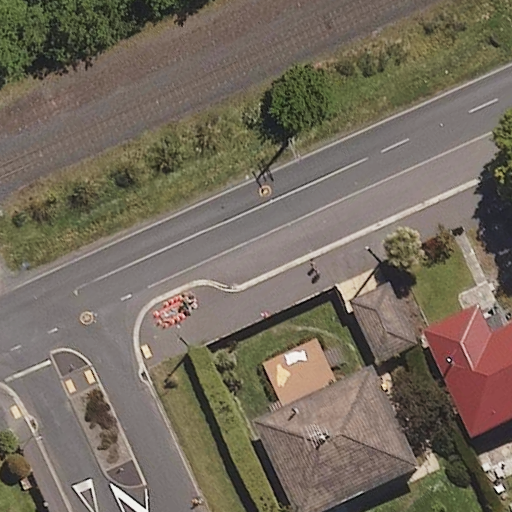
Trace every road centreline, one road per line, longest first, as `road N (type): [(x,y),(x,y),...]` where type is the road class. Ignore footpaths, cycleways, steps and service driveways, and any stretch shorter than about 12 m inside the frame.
road 1 (tertiary): [(41,305),(511,95)]
road 2 (residential): [(41,305),(139,511)]
